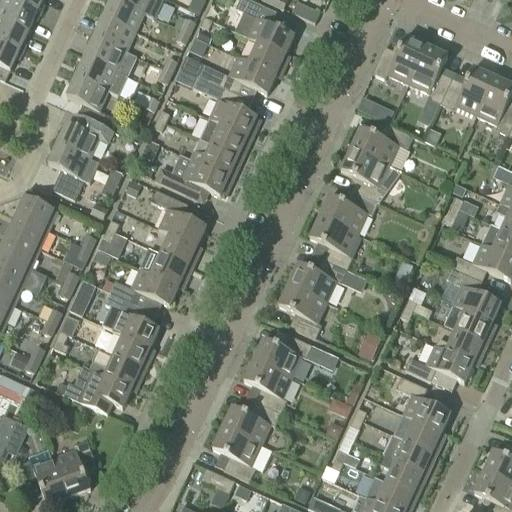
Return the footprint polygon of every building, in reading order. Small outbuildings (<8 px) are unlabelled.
[(4,0),(4,1),(37,16),(44,0),(4,0)] [(157,0),(112,0),(111,3),(144,18),(155,23),(164,3),(162,2),(157,0)] [(257,46),(281,56),(285,58),(294,40),(266,27),(272,14),(241,0),(235,13),(255,22),(246,42),(257,47),(257,46)] [(262,0),(261,3),(272,8),(275,0),(262,0)] [(287,4),(277,0),(275,0),(272,8),(283,13),(287,4)] [(0,22),(28,35),(37,16),(4,1),(0,9),(0,22)] [(135,36),(144,18),(111,3),(102,21),(135,36)] [(297,6),(291,17),(314,28),(320,16),(297,6)] [(178,38),(186,19),(177,15),(169,35),(178,38)] [(102,21),(93,41),(126,56),(135,36),(102,21)] [(212,25),(204,21),(200,30),(208,34),(212,25)] [(0,22),(0,46),(19,55),(28,35),(0,22)] [(186,23),(181,34),(189,38),(194,27),(186,23)] [(181,34),(176,45),(184,49),(189,38),(181,34)] [(387,79),(408,89),(426,50),(404,40),(397,57),(384,51),(372,77),(385,84),(387,79)] [(126,56),(93,41),(84,61),(117,76),(127,81),(136,61),(126,56)] [(201,61),(207,49),(194,42),(189,55),(201,61)] [(0,70),(10,75),(19,55),(0,46),(0,70)] [(290,60),(285,58),(281,56),(257,46),(257,47),(248,66),(248,67),(276,80),(278,74),(283,76),(290,60)] [(441,109),(453,83),(439,77),(447,60),(426,50),(408,89),(429,99),(427,103),(441,109)] [(84,61),(75,81),(108,96),(117,76),(84,61)] [(228,81),(212,73),(203,69),(197,81),(207,85),(233,97),(238,86),(267,99),(276,80),(248,67),(248,66),(237,61),(228,81)] [(168,62),(163,73),(171,77),(176,66),(168,62)] [(455,111),(476,120),(494,82),(472,72),(464,88),(453,83),(441,109),(453,115),(455,111)] [(163,73),(158,84),(166,88),(171,77),(163,73)] [(84,122),(107,133),(112,122),(99,115),(108,96),(75,81),(66,101),(82,108),(77,119),(84,122)] [(228,108),(233,97),(207,85),(197,81),(193,92),(218,103),(209,123),(210,124),(220,128),(220,127),(247,140),(247,141),(252,143),(259,128),(254,126),(256,121),(228,108)] [(495,134),(508,140),(511,132),(511,110),(507,108),(511,96),(511,89),(494,82),(476,120),(497,130),(495,134)] [(373,121),(378,109),(362,101),(357,114),(373,121)] [(150,102),(145,112),(153,116),(158,106),(150,102)] [(144,113),(139,124),(148,128),(153,117),(144,113)] [(161,115),(157,124),(165,128),(169,119),(161,115)] [(66,128),(57,148),(89,163),(99,143),(107,147),(112,135),(107,133),(84,122),(77,119),(74,117),(68,129),(66,128)] [(247,141),(247,140),(220,127),(220,128),(210,124),(209,123),(199,143),(200,144),(242,163),(249,148),(245,146),(247,141)] [(153,132),(161,136),(165,128),(157,124),(153,132)] [(360,132),(350,154),(389,172),(398,151),(403,152),(409,139),(383,127),(377,140),(360,132)] [(201,168),(201,169),(234,185),(237,178),(236,178),(242,163),(200,144),(190,163),(201,168)] [(74,205),(84,184),(90,187),(99,168),(89,163),(57,148),(48,168),(61,174),(51,194),(74,205)] [(351,196),(377,208),(378,208),(400,177),(389,172),(350,154),(340,175),(357,182),(351,196)] [(225,204),(234,185),(201,169),(201,168),(190,163),(190,164),(180,160),(172,178),(161,173),(155,185),(185,199),(190,188),(225,204)] [(511,176),(494,168),(489,180),(508,189),(499,209),(500,209),(510,214),(511,213),(511,176)] [(130,183),(125,194),(134,198),(139,187),(130,183)] [(465,194),(455,189),(452,195),(462,200),(465,194)] [(169,238),(169,237),(197,251),(206,231),(177,218),(182,207),(155,194),(150,206),(167,213),(158,233),(169,238)] [(329,200),(319,222),(357,240),(367,218),(371,220),(377,208),(351,196),(345,208),(329,200)] [(57,216),(24,201),(15,221),(48,236),(57,216)] [(455,202),(451,211),(459,215),(463,206),(455,202)] [(94,208),(90,218),(102,223),(107,214),(94,208)] [(507,221),(501,234),(511,238),(511,213),(510,214),(500,209),(496,216),(507,221)] [(451,211),(443,226),(452,230),(459,215),(451,211)] [(423,227),(434,232),(439,221),(428,216),(423,227)] [(6,239),(39,255),(48,236),(15,221),(6,239)] [(348,260),(357,240),(319,222),(309,243),(326,250),(320,263),(346,275),(352,262),(348,260)] [(110,225),(106,234),(115,237),(119,229),(110,225)] [(511,238),(501,234),(489,228),(480,248),(481,249),(492,254),(511,263),(511,238)] [(102,242),(111,246),(115,237),(106,234),(102,242)] [(169,237),(169,238),(160,258),(192,273),(198,258),(194,256),(197,251),(169,237)] [(0,258),(31,273),(31,272),(39,255),(6,239),(0,253),(0,258)] [(85,266),(95,243),(87,239),(76,262),(85,266)] [(456,261),(451,273),(477,284),(482,273),(510,286),(511,282),(511,263),(492,254),(481,249),(472,268),(456,261)] [(150,279),(178,292),(181,286),(185,288),(192,273),(160,258),(149,253),(139,273),(150,278),(150,279)] [(106,270),(110,261),(97,255),(92,264),(106,270)] [(0,281),(22,292),(31,273),(0,258),(0,281)] [(297,268),(288,289),(326,307),(336,286),(340,288),(346,275),(320,263),(314,276),(297,268)] [(150,279),(150,278),(139,273),(130,293),(115,285),(114,288),(106,284),(102,293),(136,309),(141,298),(169,311),(178,292),(150,279)] [(462,291),(453,310),(492,327),(500,308),(472,295),(477,284),(451,273),(446,283),(462,291)] [(64,288),(73,292),(78,280),(70,276),(64,288)] [(0,304),(14,310),(22,292),(0,281),(0,304)] [(95,291),(83,285),(78,296),(90,302),(95,291)] [(68,303),(73,292),(64,288),(59,299),(68,303)] [(317,328),(326,307),(288,289),(278,310),(295,318),(289,331),(315,343),(321,330),(317,328)] [(111,335),(122,340),(150,353),(159,333),(130,320),(136,309),(102,293),(98,302),(105,306),(104,308),(120,316),(111,335)] [(436,322),(442,304),(432,300),(425,319),(436,322)] [(0,326),(5,328),(14,310),(0,304),(0,326)] [(416,308),(408,304),(404,312),(412,316),(416,308)] [(453,310),(444,330),(454,335),(486,350),(493,335),(489,333),(492,327),(453,310)] [(408,325),(412,316),(404,312),(400,321),(408,325)] [(61,317),(53,313),(47,325),(56,329),(61,317)] [(63,327),(59,336),(68,340),(71,341),(79,326),(67,320),(63,327)] [(50,340),(56,329),(47,325),(42,336),(50,340)] [(358,326),(347,355),(361,360),(373,332),(358,326)] [(445,355),(445,356),(472,369),(475,363),(480,365),(486,350),(454,335),(449,348),(438,343),(435,351),(445,355)] [(68,340),(59,336),(52,352),(65,358),(68,350),(64,348),(68,340)] [(301,361),(306,363),(312,350),(285,338),(280,351),(263,343),(253,364),(292,382),(301,361)] [(122,340),(113,360),(145,375),(151,360),(147,358),(150,353),(122,340)] [(445,355),(435,351),(434,350),(425,370),(409,362),(404,374),(430,386),(435,375),(464,388),(472,369),(445,356),(445,355)] [(44,354),(36,351),(30,362),(39,366),(44,354)] [(13,369),(23,374),(28,363),(18,358),(13,369)] [(113,360),(107,372),(93,366),(89,374),(92,376),(92,375),(103,380),(103,381),(131,394),(134,388),(138,390),(145,375),(113,360)] [(33,377),(39,366),(30,362),(25,373),(33,377)] [(260,394),(254,406),(280,418),(286,405),(282,403),(292,382),(253,364),(243,386),(260,394)] [(82,371),(73,390),(68,388),(62,399),(107,420),(112,408),(122,413),(131,394),(103,381),(103,380),(92,375),(92,376),(89,374),(82,371)] [(421,405),(427,393),(401,381),(395,393),(411,400),(402,420),(413,425),(441,437),(450,418),(421,405)] [(9,396),(21,401),(26,390),(15,384),(9,396)] [(27,402),(35,405),(39,396),(31,392),(27,402)] [(56,415),(62,399),(47,393),(47,394),(48,395),(44,397),(45,401),(43,401),(42,402),(43,403),(40,409),(56,415)] [(343,406),(352,410),(358,398),(349,394),(343,406)] [(248,419),(232,411),(222,432),(260,450),(270,429),(274,431),(280,418),(254,406),(248,419)] [(357,413),(353,422),(362,426),(366,417),(357,413)] [(0,451),(3,453),(16,426),(2,419),(0,424),(0,451)] [(362,426),(353,422),(349,431),(358,434),(362,426)] [(441,437),(413,425),(404,445),(436,460),(443,445),(438,443),(441,437)] [(337,444),(342,431),(331,426),(325,439),(337,444)] [(229,461),(223,474),(249,486),(255,473),(251,471),(260,450),(222,432),(212,454),(229,461)] [(425,472),(429,474),(436,460),(404,445),(391,440),(382,459),(384,460),(383,461),(422,479),(425,472)] [(73,450),(75,454),(53,462),(68,502),(90,494),(84,477),(97,472),(87,445),(73,450)] [(15,460),(19,452),(6,446),(6,447),(3,453),(3,454),(8,457),(15,460)] [(40,493),(46,510),(68,502),(53,462),(51,463),(48,454),(28,461),(30,466),(16,471),(26,498),(40,493)] [(338,454),(334,463),(343,467),(347,458),(338,454)] [(493,455),(483,476),(511,489),(511,457),(509,463),(493,455)] [(423,486),(419,484),(422,479),(383,461),(380,469),(390,474),(384,487),(417,502),(423,486)] [(343,467),(334,463),(330,472),(339,476),(343,467)] [(234,486),(205,473),(199,485),(228,499),(234,486)] [(486,511),(511,511),(511,489),(483,476),(473,497),(490,505),(486,511)] [(375,506),(364,501),(364,502),(385,511),(411,511),(417,502),(384,487),(375,506)] [(234,499),(246,505),(250,495),(239,490),(234,499)] [(297,494),(294,502),(305,507),(308,499),(297,494)] [(385,511),(364,502),(359,500),(353,511),(385,511)]
